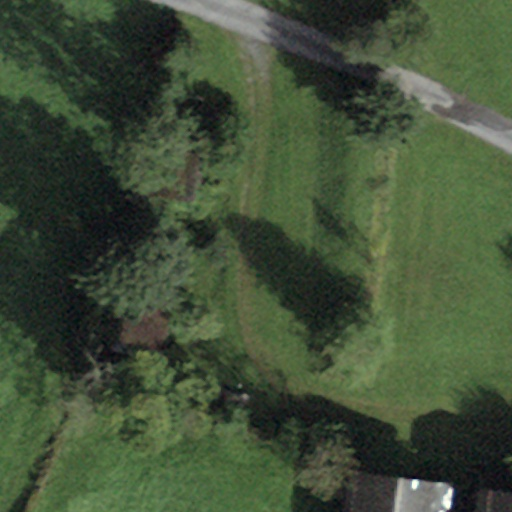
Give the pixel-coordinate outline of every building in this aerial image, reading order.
[(157,151),(153,194),(194,198),(197,155),(195,154),(195,146),(183,144),(182,153),(157,151)] [(131,264),(117,344),(156,351),(171,272),(131,264)] [(394,511),(400,479),(349,472),(343,511),(394,511)] [(400,479),(394,511),(448,511),(453,487),(400,479)] [(511,511),(511,494),(486,490),(482,511),(511,511)]
